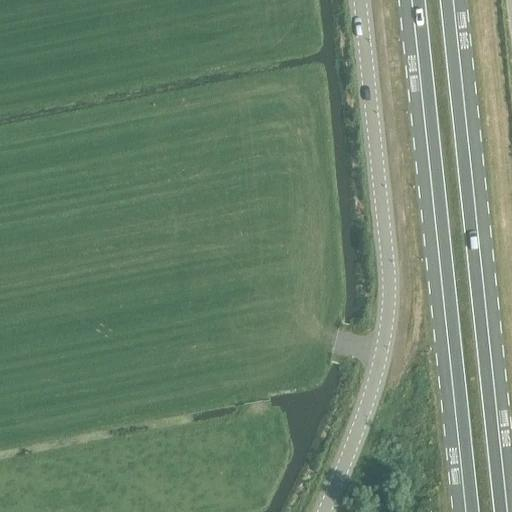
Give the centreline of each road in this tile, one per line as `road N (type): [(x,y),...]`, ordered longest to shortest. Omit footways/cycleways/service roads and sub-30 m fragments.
road 1 (unclassified): [(322,511),(367,392),(386,312),(357,0)]
road 2 (primary): [(409,0),(463,511)]
road 3 (primary): [(504,511),(450,0)]
